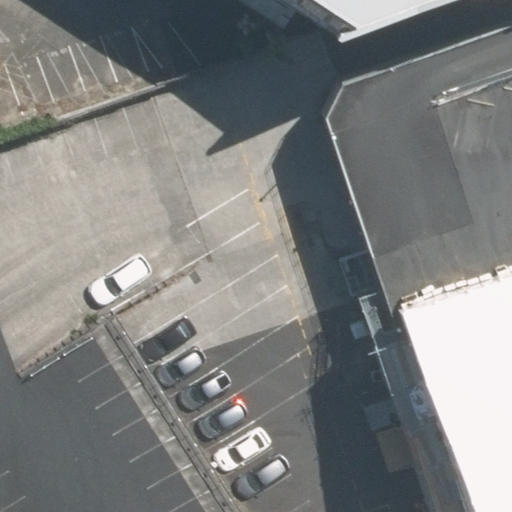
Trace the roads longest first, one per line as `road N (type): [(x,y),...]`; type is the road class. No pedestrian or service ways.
road 1 (unknown): [(208,154),(287,368),(361,511)]
road 2 (unknown): [(208,154),(160,192),(15,274),(0,293)]
road 3 (unknown): [(360,55),(290,81),(208,154)]
road 4 (unknown): [(511,2),(360,55)]
road 5 (unknown): [(0,410),(81,511)]
